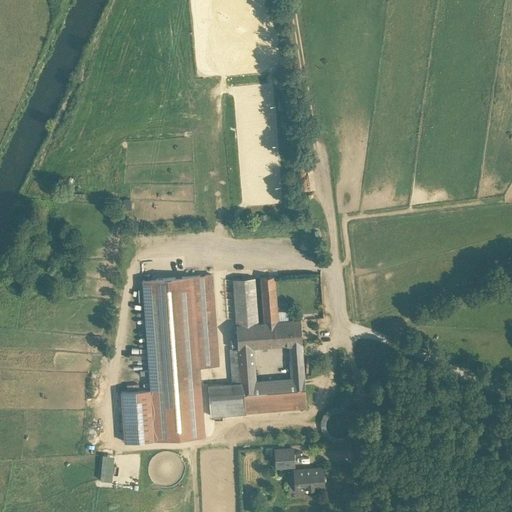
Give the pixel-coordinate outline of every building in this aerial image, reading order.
[(212,274),(192,275),(199,366),(219,364),(212,274)] [(192,275),(143,279),(151,388),(154,439),(204,435),(199,366),(192,275)] [(274,275),(260,276),(264,321),(274,321),(278,320),(274,275)] [(255,277),(233,278),(236,323),(258,322),(255,277)] [(278,320),(274,321),(276,345),(290,344),(302,343),(300,319),(278,320)] [(236,323),(238,347),(238,348),(253,346),(276,345),(274,321),(264,321),(258,322),(236,323)] [(302,343),(290,344),(291,351),(302,351),(302,343)] [(253,346),(238,348),(238,347),(230,348),(232,382),(232,383),(240,382),(240,381),(255,380),(253,346)] [(291,351),(289,352),(292,377),(304,376),(302,351),(291,351)] [(255,380),(240,381),(240,382),(243,382),(244,404),(258,403),(258,410),(292,408),(291,400),(306,399),(304,376),(292,377),(255,380)] [(232,382),(208,384),(210,415),(245,412),(244,404),(243,382),(240,382),(232,383),(232,382)] [(151,388),(121,391),(125,441),(154,439),(151,388)] [(306,399),(291,400),(292,408),(306,406),(306,399)] [(258,403),(244,404),(245,412),(258,410),(258,403)] [(355,430),(356,423),(355,416),(351,411),(345,407),(338,406),(331,407),(326,411),(322,417),(321,424),(322,430),(326,436),(332,440),(339,441),(345,440),(351,436),(355,430)] [(293,447),(275,448),(276,466),(294,465),(293,447)] [(113,455),(104,454),(102,479),(112,480),(113,455)] [(323,467),(294,469),(294,470),(288,470),(289,488),(295,488),(295,489),(306,488),(309,490),(313,490),(315,487),(324,487),(324,481),(326,479),(325,476),(323,474),(323,467)]
